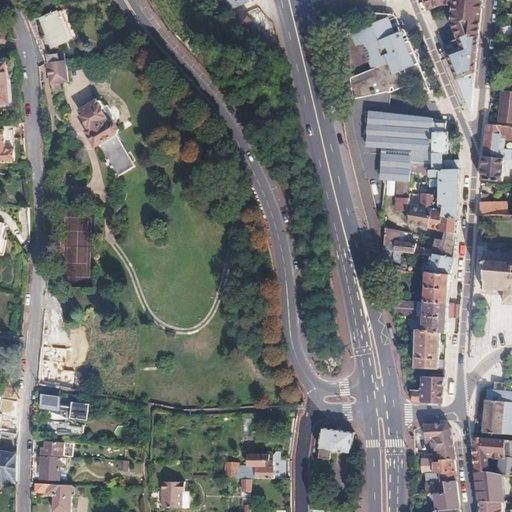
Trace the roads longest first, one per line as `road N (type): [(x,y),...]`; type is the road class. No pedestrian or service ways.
road 1 (residential): [(23,511),(30,65),(0,0)]
road 2 (tertiary): [(319,399),(294,353),(281,250),(258,185),(212,108),(122,0)]
road 3 (unclassified): [(364,278),(376,248),(350,133),(336,15),(346,4),(413,8)]
road 4 (secondary): [(288,0),(350,253)]
road 5 (residential): [(469,142),(458,391)]
road 6 (secondary): [(350,253),(346,278),(367,398)]
road 7 (residential): [(413,8),(469,142)]
road 8 (residential): [(490,0),(478,127),(469,142)]
road 9 (secondary): [(395,409),(364,278)]
